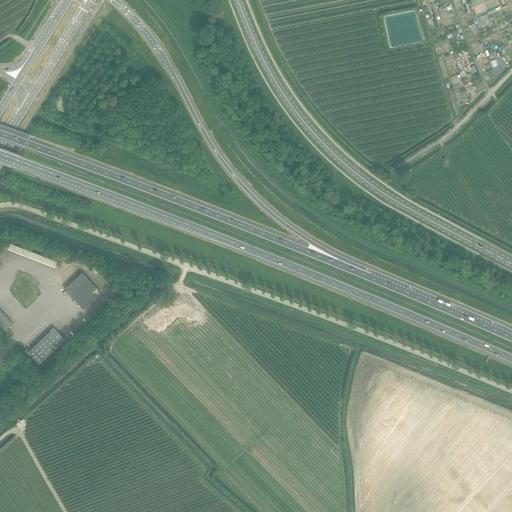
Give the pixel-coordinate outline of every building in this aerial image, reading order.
[(9,242),(7,248),(59,265),(60,262),(56,261),(57,258),(9,242)] [(93,277),(99,271),(92,265),(91,267),(87,262),(82,266),(93,277)] [(67,290),(86,309),(104,292),(85,272),(67,290)] [(16,324),(0,306),(0,324),(7,332),(16,324)] [(28,355),(30,353),(39,362),(60,343),(65,339),(54,327),(49,331),(49,332),(32,348),(30,346),(25,351),(28,355)]
